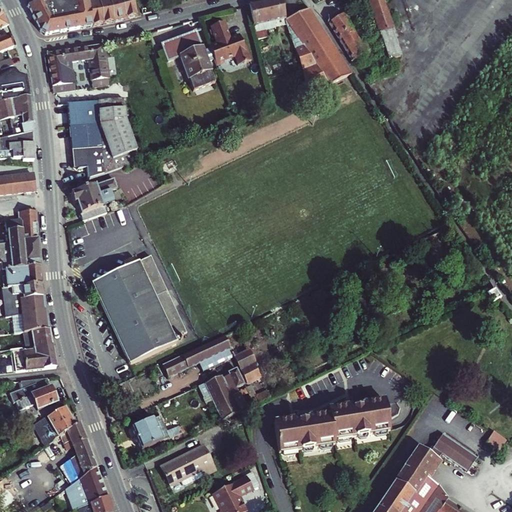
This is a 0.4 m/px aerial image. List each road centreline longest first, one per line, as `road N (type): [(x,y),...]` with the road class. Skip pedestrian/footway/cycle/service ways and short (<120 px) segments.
road 1 (tertiary): [(31,48),(63,327),(126,511)]
road 2 (unclassified): [(307,0),(511,306)]
road 3 (residential): [(31,48),(241,0)]
